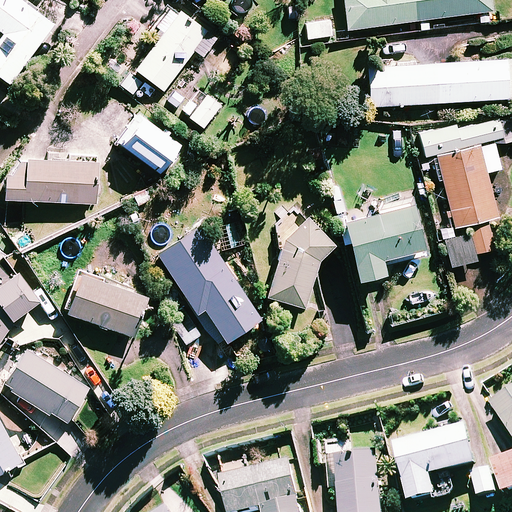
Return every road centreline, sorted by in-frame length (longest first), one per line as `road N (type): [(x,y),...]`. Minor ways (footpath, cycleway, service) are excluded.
road 1 (residential): [(511,317),(465,348),(168,428),(121,461),(86,511)]
road 2 (residential): [(114,0),(4,144)]
